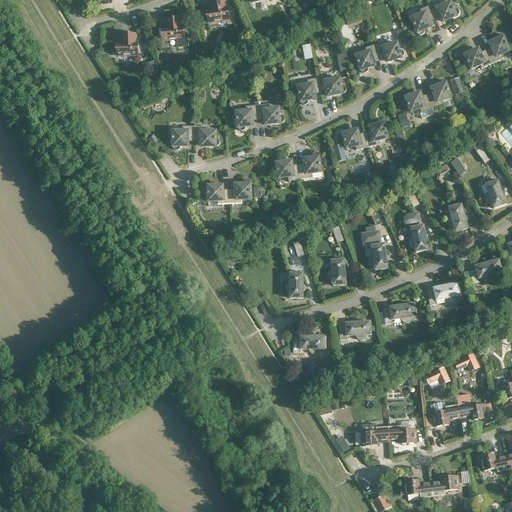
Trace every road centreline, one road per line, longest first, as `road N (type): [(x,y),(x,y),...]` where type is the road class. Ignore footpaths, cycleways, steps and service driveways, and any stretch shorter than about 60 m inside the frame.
road 1 (residential): [(180,178),(311,130),(386,91),(502,0)]
road 2 (residential): [(272,329),(416,278),(511,220)]
road 3 (tertiary): [(134,511),(28,422),(0,381)]
road 4 (residential): [(364,479),(511,429)]
